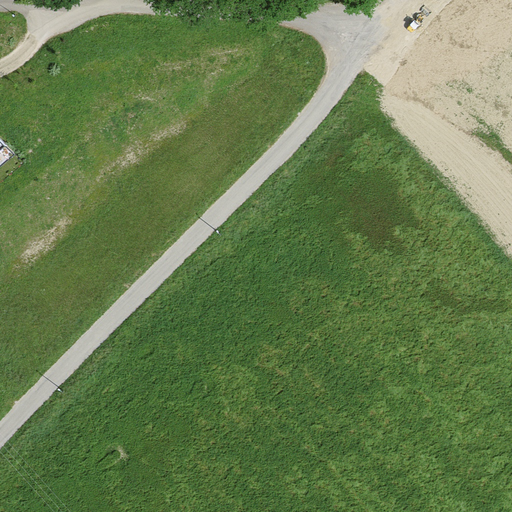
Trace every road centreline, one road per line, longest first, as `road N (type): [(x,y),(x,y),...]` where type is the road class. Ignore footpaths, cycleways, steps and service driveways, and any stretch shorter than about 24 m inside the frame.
road 1 (residential): [(0,432),(294,135),(367,39)]
road 2 (residential): [(37,0),(318,18),(367,39)]
